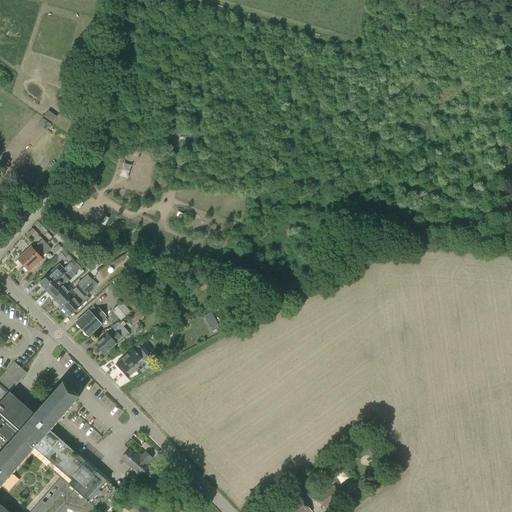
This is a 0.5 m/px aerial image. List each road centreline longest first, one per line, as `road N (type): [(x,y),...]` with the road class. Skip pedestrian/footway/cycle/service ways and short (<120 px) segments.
road 1 (residential): [(231,511),(0,279)]
road 2 (unclassified): [(61,182),(78,142),(105,0)]
road 3 (track): [(61,182),(173,241)]
